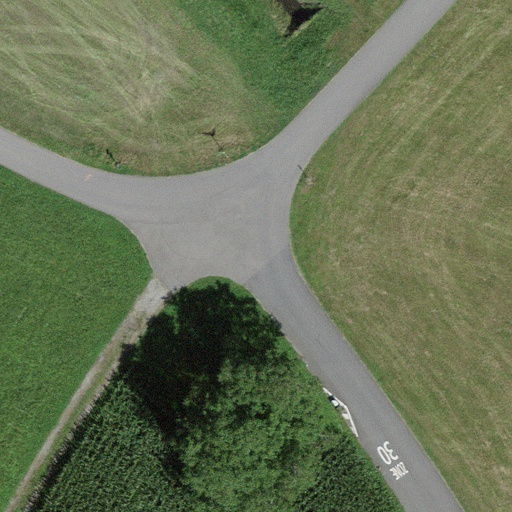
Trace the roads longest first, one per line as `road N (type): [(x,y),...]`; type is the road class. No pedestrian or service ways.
road 1 (unclassified): [(443,511),(310,328),(216,230),(0,143)]
road 2 (track): [(17,511),(149,300),(216,230)]
road 3 (track): [(428,0),(216,230)]
